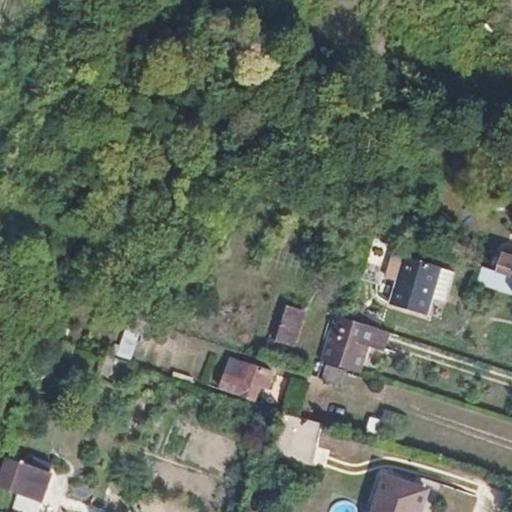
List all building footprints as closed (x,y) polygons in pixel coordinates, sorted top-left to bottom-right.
[(372,282),(386,236),(366,229),(365,233),(354,270),(352,276),(372,282)] [(511,253),(500,250),(493,270),(511,276),(511,286),(511,292),(511,291),(511,253)] [(452,305),(462,275),(399,256),(392,280),(403,284),(397,306),(432,318),(438,300),(452,305)] [(511,276),(493,270),(481,266),(477,280),(511,292),(511,286),(511,276)] [(339,317),(352,321),(357,304),(344,300),(339,317)] [(295,343),(305,313),(288,308),(278,338),(295,343)] [(375,321),(358,316),(356,322),(374,328),(375,321)] [(385,331),(374,328),(356,322),(352,321),(339,317),(331,342),(329,349),(327,353),(324,363),(357,373),(366,346),(379,350),(385,331)] [(126,327),(116,355),(132,361),(143,333),(126,327)] [(277,342),(293,348),(295,343),(278,338),(277,342)] [(329,349),(331,342),(324,340),(322,346),(329,349)] [(66,360),(69,351),(50,345),(47,354),(66,360)] [(182,366),(198,370),(202,355),(187,351),(182,366)] [(234,363),(234,361),(222,358),(217,372),(221,374),(216,388),(252,400),(257,385),(263,387),(267,374),(234,363)] [(358,392),(362,377),(330,367),(325,382),(358,392)] [(274,457),(315,468),(327,427),(287,415),(274,457)] [(9,511),(35,511),(40,499),(51,465),(32,458),(29,466),(0,456),(0,486),(16,491),(9,511)] [(63,470),(60,470),(57,470),(55,472),(54,475),(54,478),(56,482),(59,483),(62,483),(65,482),(67,480),(67,477),(67,474),(65,472),(63,470)] [(425,511),(433,485),(410,477),(407,486),(421,491),(414,511),(425,511)] [(414,511),(421,491),(407,486),(378,479),(368,511),(414,511)] [(60,511),(62,507),(40,499),(35,511),(60,511)]
